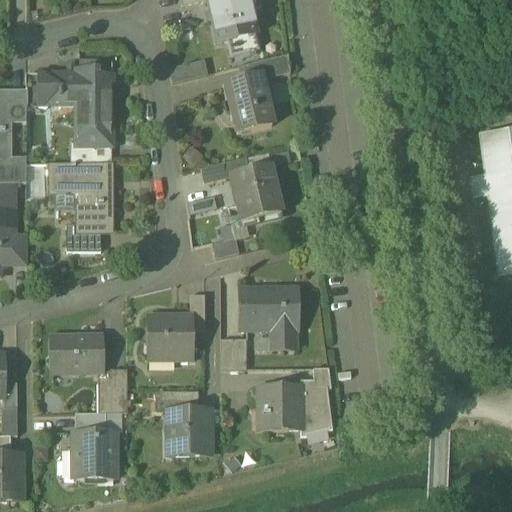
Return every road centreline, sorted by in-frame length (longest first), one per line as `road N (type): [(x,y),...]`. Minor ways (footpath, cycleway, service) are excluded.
road 1 (residential): [(437,511),(441,426),(387,0)]
road 2 (residential): [(0,46),(117,23),(152,50),(175,240),(174,260),(163,272)]
road 3 (residential): [(0,319),(146,284),(163,272)]
